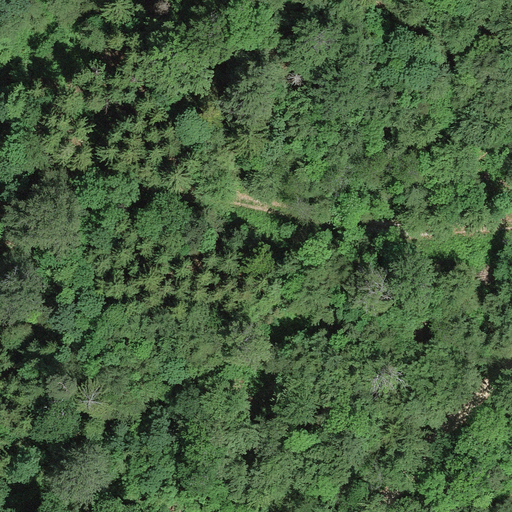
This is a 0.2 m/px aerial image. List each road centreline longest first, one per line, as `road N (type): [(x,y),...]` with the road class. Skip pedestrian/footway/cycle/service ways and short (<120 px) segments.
road 1 (track): [(0,161),(511,230)]
road 2 (track): [(0,473),(126,411),(274,312),(388,212)]
road 3 (track): [(366,511),(511,368)]
